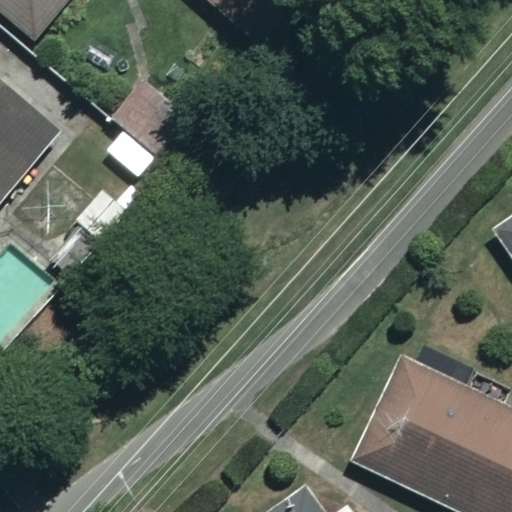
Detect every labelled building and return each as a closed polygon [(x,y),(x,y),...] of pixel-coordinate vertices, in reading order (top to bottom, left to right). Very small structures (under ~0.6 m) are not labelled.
[(61,0),(0,0),(0,9),(31,36),(61,0)] [(272,0),(205,0),(241,33),(272,0)] [(194,109),(153,76),(117,123),(157,155),(194,109)] [(0,199),(56,131),(0,85),(0,199)] [(511,226),(493,241),(511,266),(511,226)] [(511,511),(511,412),(404,361),(355,465),(454,511),(511,511)] [(314,511),(300,494),(275,511),(314,511)]
